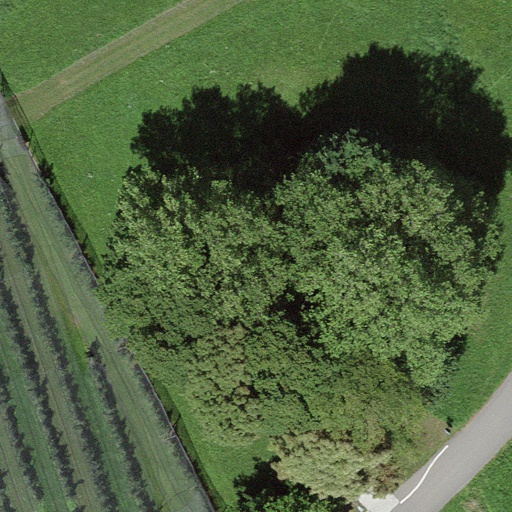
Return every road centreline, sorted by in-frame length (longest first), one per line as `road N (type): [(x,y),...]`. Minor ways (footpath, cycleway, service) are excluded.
road 1 (track): [(236,0),(19,118)]
road 2 (unclassified): [(412,511),(511,417)]
